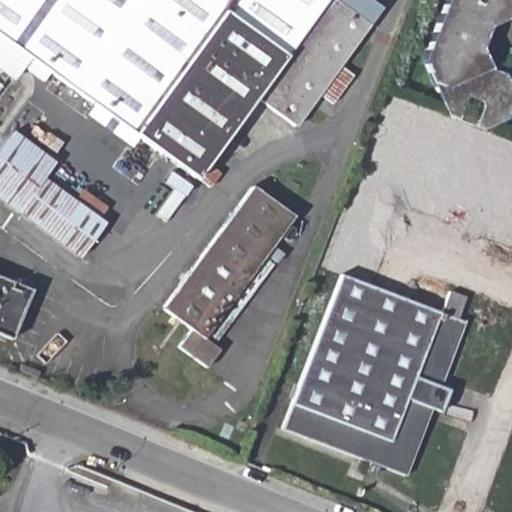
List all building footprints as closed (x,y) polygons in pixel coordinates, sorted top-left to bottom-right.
[(0,0),(0,33),(197,177),(209,162),(254,100),(296,127),(382,9),(370,0),(0,0)] [(511,0),(454,0),(429,63),(450,113),(464,118),(474,97),(489,102),(479,125),(486,127),(509,127),(511,119),(511,87),(509,80),(495,75),(482,50),(491,25),(511,20),(511,0)] [(0,150),(0,195),(80,257),(103,225),(3,147),(0,150)] [(197,177),(208,185),(220,171),(209,162),(197,177)] [(221,350),(213,345),(204,338),(278,235),(292,217),(252,188),(164,309),(191,329),(178,348),(207,368),(221,350)] [(204,338),(213,345),(289,243),(278,235),(204,338)] [(0,334),(9,338),(30,289),(0,275),(0,334)] [(286,425),(407,476),(433,409),(441,411),(450,389),(441,385),(464,321),(459,319),(466,299),(450,292),(441,311),(344,276),(286,425)] [(22,362),(19,370),(32,375),(34,367),(22,362)]
